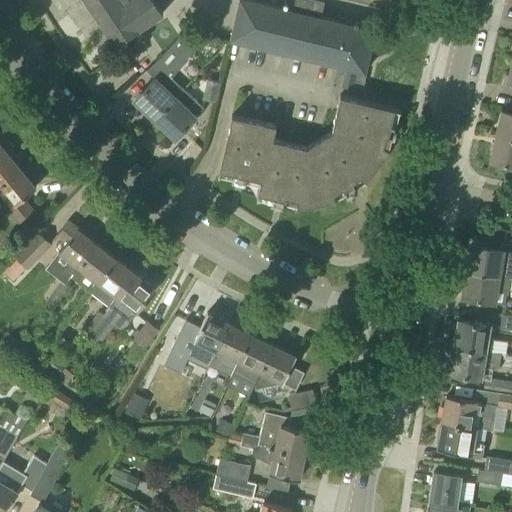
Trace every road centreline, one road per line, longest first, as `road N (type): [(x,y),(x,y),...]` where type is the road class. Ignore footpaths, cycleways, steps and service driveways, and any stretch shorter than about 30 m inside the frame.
road 1 (residential): [(402,313),(306,286),(173,213),(83,128),(0,8)]
road 2 (residential): [(358,511),(402,313)]
road 3 (residential): [(431,188),(472,0)]
road 4 (residential): [(402,313),(431,188)]
